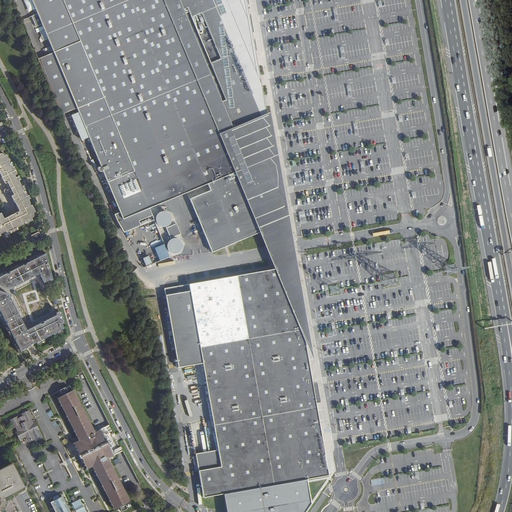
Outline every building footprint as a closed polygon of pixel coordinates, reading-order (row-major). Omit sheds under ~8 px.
[(29,0),(36,15),(30,17),(35,28),(40,26),(51,54),(37,60),(60,115),(75,108),(118,213),(121,219),(149,208),(208,184),(211,191),(190,200),(212,252),(260,232),(273,227),(269,201),(277,198),(272,187),(268,179),(267,180),(266,160),(264,137),(262,116),(259,91),(256,65),(253,45),(250,30),(247,13),(244,0),(29,0)] [(266,112),(245,0),(244,0),(247,13),(250,30),(253,45),(256,65),(259,91),(262,116),(264,137),(266,160),(267,180),(268,179),(272,187),(277,198),(269,201),(273,227),(260,232),(268,252),(275,269),(282,268),(285,280),(288,291),(293,303),(297,314),(300,322),(303,321),(304,328),(306,336),(304,337),(305,343),(313,362),(314,361),(294,247),(270,111),(266,112)] [(0,236),(32,220),(29,215),(33,213),(22,192),(25,190),(24,187),(21,188),(19,184),(18,183),(20,182),(18,178),(16,180),(14,176),(16,175),(13,169),(11,170),(7,164),(9,163),(6,157),(4,158),(2,154),(0,154),(0,236)] [(154,220),(149,208),(121,219),(118,213),(113,215),(116,222),(122,233),(154,220)] [(174,237),(180,234),(176,224),(170,226),(169,225),(170,224),(170,223),(171,223),(171,222),(171,221),(171,220),(172,220),(172,219),(172,218),(171,218),(171,217),(171,216),(171,215),(170,215),(170,214),(169,213),(168,212),(167,212),(166,211),(165,211),(164,211),(163,211),(162,211),(161,211),(161,212),(160,212),(159,212),(159,213),(158,213),(157,214),(157,215),(156,215),(156,216),(156,217),(156,218),(155,218),(155,219),(156,220),(156,221),(156,222),(156,223),(157,223),(157,224),(158,224),(158,225),(159,226),(160,226),(167,243),(167,244),(167,245),(167,246),(167,247),(167,248),(167,249),(167,250),(168,250),(168,251),(169,251),(169,252),(170,252),(170,253),(171,253),(172,253),(172,254),(173,254),(174,254),(175,254),(176,254),(177,253),(178,253),(179,253),(179,252),(180,252),(180,251),(181,251),(181,250),(182,249),(182,248),(182,247),(182,246),(182,245),(182,244),(182,243),(182,242),(181,242),(181,241),(180,241),(180,240),(179,240),(179,239),(178,239),(177,239),(177,238),(176,238),(175,238),(174,237)] [(50,283),(52,281),(46,254),(26,264),(27,266),(23,268),(22,266),(9,273),(10,275),(6,277),(5,275),(0,277),(0,286),(10,290),(12,289),(11,287),(15,285),(16,286),(29,279),(29,278),(32,276),(32,278),(40,274),(44,283),(49,280),(50,283)] [(164,288),(165,296),(190,291),(202,363),(217,450),(220,467),(198,471),(203,497),(322,476),(318,455),(325,454),(316,403),(318,402),(316,392),(314,382),(312,383),(305,343),(304,337),(306,336),(304,328),(303,321),(300,322),(297,314),(293,303),(288,291),(285,280),(282,268),(275,269),(164,288)] [(190,291),(165,296),(178,367),(202,363),(190,291)] [(0,292),(0,312),(20,351),(62,329),(56,316),(43,323),(43,324),(40,326),(40,325),(27,331),(19,318),(17,319),(16,315),(18,315),(11,301),(9,302),(7,298),(10,297),(9,295),(0,292)] [(79,365),(73,368),(76,376),(83,373),(79,365)] [(63,396),(69,392),(67,388),(61,391),(63,396)] [(95,434),(97,433),(95,430),(74,390),(69,392),(63,396),(57,399),(79,442),(81,441),(61,400),(74,393),(95,434)] [(110,458),(119,454),(105,428),(102,430),(97,433),(95,434),(74,393),(61,400),(81,441),(79,442),(75,443),(88,469),(93,467),(95,466),(116,508),(129,502),(108,459),(110,458)] [(38,441),(44,438),(36,423),(34,423),(32,420),(34,419),(30,411),(21,415),(22,417),(18,419),(17,417),(10,421),(14,429),(15,428),(17,432),(15,433),(19,441),(26,438),(29,443),(37,439),(38,441)] [(119,454),(123,452),(110,426),(105,428),(119,454)] [(217,450),(195,454),(198,471),(220,467),(217,450)] [(325,454),(318,455),(322,476),(329,475),(325,454)] [(132,503),(110,458),(108,459),(129,502),(116,508),(95,466),(93,467),(115,511),(121,508),(127,506),(132,503)] [(0,511),(1,511),(5,508),(8,502),(5,496),(24,487),(12,463),(0,468),(0,511)] [(60,498),(58,495),(53,497),(55,501),(51,503),(55,511),(75,511),(72,511),(71,511),(64,496),(60,498)] [(76,511),(86,511),(81,500),(77,502),(73,504),(76,511)]
